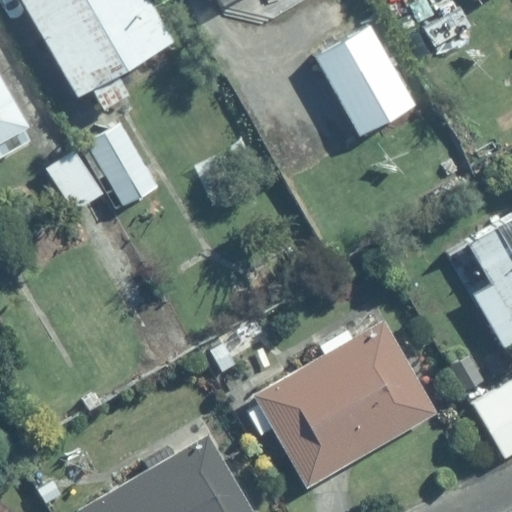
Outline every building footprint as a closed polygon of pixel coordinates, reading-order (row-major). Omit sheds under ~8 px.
[(22,0),(77,94),(169,40),(145,0),(22,0)] [(371,26),(315,57),(359,135),(415,104),(371,26)] [(0,145),(31,128),(0,73),(0,145)] [(120,123),(86,142),(123,206),(156,187),(120,123)] [(511,218),(466,244),(488,282),(469,292),(501,350),(511,344),(511,218)] [(385,321),(254,396),(308,488),(439,413),(385,321)] [(501,457),(505,454),(511,449),(511,374),(467,402),(501,457)] [(252,511),(208,437),(78,511),(252,511)]
